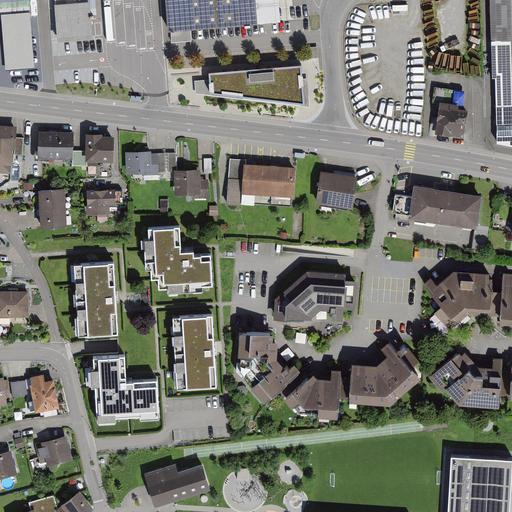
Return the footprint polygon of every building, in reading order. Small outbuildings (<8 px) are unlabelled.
[(88,0),(54,0),(58,39),(91,36),(88,0)] [(164,0),(167,33),(257,26),(256,22),(280,21),(277,0),(164,0)] [(511,0),(488,0),(489,38),(491,38),(511,37),(511,0)] [(30,14),(3,16),(7,71),(34,69),(30,14)] [(495,76),(497,142),(511,145),(511,37),(491,38),(492,76),(495,76)] [(318,47),(307,48),(308,58),(319,57),(318,47)] [(302,67),(210,72),(210,93),(305,104),(302,67)] [(468,92),(441,88),(439,102),(445,103),(441,132),(470,136),(473,110),(466,109),(468,92)] [(20,126),(0,125),(0,189),(14,179),(23,179),(23,162),(17,162),(17,154),(21,154),(20,126)] [(78,132),(44,132),(43,156),(78,157),(78,132)] [(109,133),(92,133),(93,163),(121,162),(120,136),(109,136),(109,133)] [(151,148),(126,149),(127,170),(143,170),(143,174),(159,173),(158,170),(174,169),(175,192),(195,192),(195,197),(210,196),(209,177),(200,177),(199,165),(176,166),(176,151),(151,152),(151,148)] [(246,158),(229,157),(226,201),(241,202),(242,190),(293,193),(295,164),(246,161),(246,158)] [(357,174),(320,169),(316,201),(353,206),(357,174)] [(65,186),(39,188),(40,207),(66,206),(65,186)] [(435,190),(414,187),(412,199),(408,198),(395,196),(393,214),(411,216),(411,220),(477,229),(483,198),(452,193),(447,192),(435,190)] [(120,190),(92,190),(92,212),(114,212),(114,205),(121,205),(120,190)] [(41,227),(67,225),(66,206),(40,207),(41,227)] [(187,225),(156,226),(158,275),(170,275),(170,286),(219,284),(217,254),(202,255),(201,249),(188,250),(187,225)] [(489,233),(475,231),(474,239),(472,248),(486,251),(489,233)] [(120,260),(80,262),(83,334),(123,332),(120,260)] [(287,317),(287,313),(311,316),(312,313),(319,306),(332,306),(332,316),(342,317),(343,308),(355,309),(357,276),(344,275),(345,269),(306,266),(274,295),(273,316),(287,317)] [(431,273),(424,280),(457,315),(468,305),(492,306),(494,273),(490,273),(490,268),(454,266),(438,280),(431,273)] [(511,269),(503,269),(500,317),(511,317),(511,269)] [(32,291),(0,292),(0,316),(33,315),(32,291)] [(219,314),(178,316),(181,387),(222,385),(219,314)] [(332,322),(323,325),(326,333),(335,330),(332,322)] [(240,327),(238,366),(264,397),(300,367),(293,359),(288,364),(286,361),(284,363),(276,353),(277,335),(271,335),(272,329),(240,327)] [(351,358),(349,396),(390,400),(421,373),(388,337),(381,344),(387,351),(376,360),(351,358)] [(494,355),(493,364),(479,363),(465,347),(456,356),(452,352),(430,373),(444,388),(447,385),(460,399),(500,402),(502,355),(494,355)] [(133,353),(100,354),(103,417),(163,415),(161,378),(134,379),(133,353)] [(299,409),(337,411),(340,365),(331,365),(331,374),(316,373),(313,369),(285,392),(299,409)] [(44,372),(30,375),(37,410),(58,405),(53,378),(46,379),(44,372)] [(18,382),(11,383),(14,398),(28,396),(25,381),(18,382)] [(43,444),(38,445),(42,461),(47,460),(48,463),(73,457),(68,434),(42,441),(43,444)] [(11,448),(0,451),(0,475),(17,471),(11,448)] [(509,511),(511,468),(511,458),(452,455),(448,511),(509,511)] [(176,462),(144,472),(155,504),(211,486),(203,462),(178,469),(176,462)] [(58,505),(55,507),(59,511),(88,511),(94,507),(79,488),(58,505)] [(33,501),(35,508),(36,511),(57,511),(59,511),(55,507),(58,505),(55,495),(33,501)]
